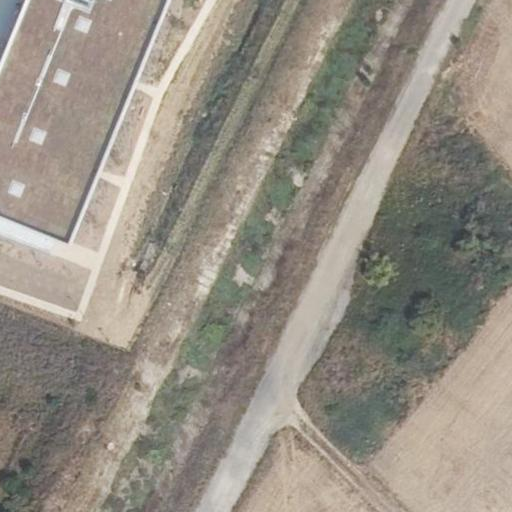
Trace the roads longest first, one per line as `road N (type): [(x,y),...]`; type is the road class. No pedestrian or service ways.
road 1 (track): [(206,511),(462,0)]
road 2 (track): [(270,393),(386,511)]
